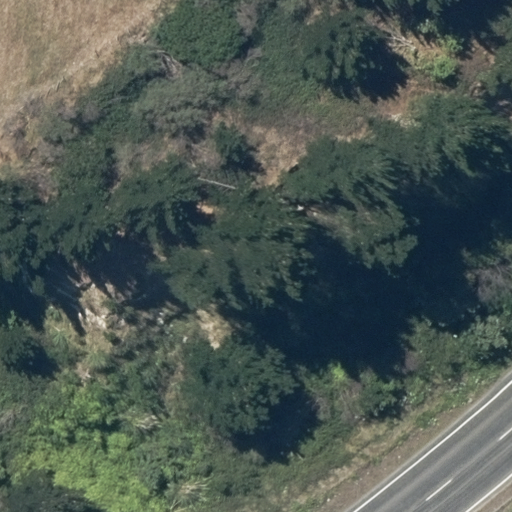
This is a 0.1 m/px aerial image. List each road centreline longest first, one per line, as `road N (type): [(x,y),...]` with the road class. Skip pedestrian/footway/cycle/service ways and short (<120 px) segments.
road 1 (trunk): [(511,278),(404,396),(279,511)]
road 2 (trunk): [(320,511),(511,341)]
